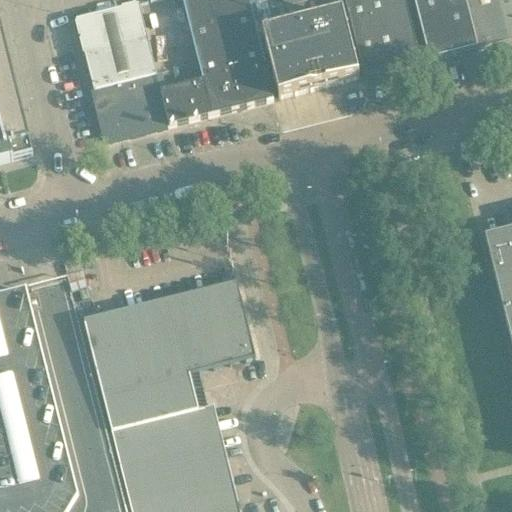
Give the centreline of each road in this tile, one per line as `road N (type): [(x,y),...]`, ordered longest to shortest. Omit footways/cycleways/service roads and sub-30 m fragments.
road 1 (unknown): [(30,219),(79,428),(82,485),(72,511)]
road 2 (unclassified): [(376,378),(315,144)]
road 3 (unclassified): [(281,153),(338,383)]
road 4 (unclassified): [(71,208),(281,153)]
road 5 (unclassified): [(71,208),(20,9)]
road 6 (unclassified): [(315,144),(511,96)]
road 7 (unclassified): [(306,511),(262,450),(261,421),(280,394),(338,383)]
road 8 (unclassified): [(408,511),(376,378)]
road 9 (unclassified): [(338,383),(367,511)]
